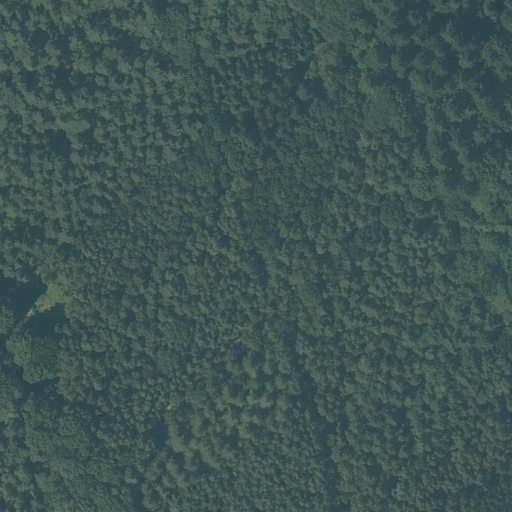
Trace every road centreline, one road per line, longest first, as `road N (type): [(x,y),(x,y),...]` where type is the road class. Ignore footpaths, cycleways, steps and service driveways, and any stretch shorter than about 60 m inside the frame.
road 1 (track): [(196,70),(276,299)]
road 2 (track): [(276,299),(349,511)]
road 3 (track): [(428,160),(511,365)]
road 4 (track): [(428,160),(365,0)]
